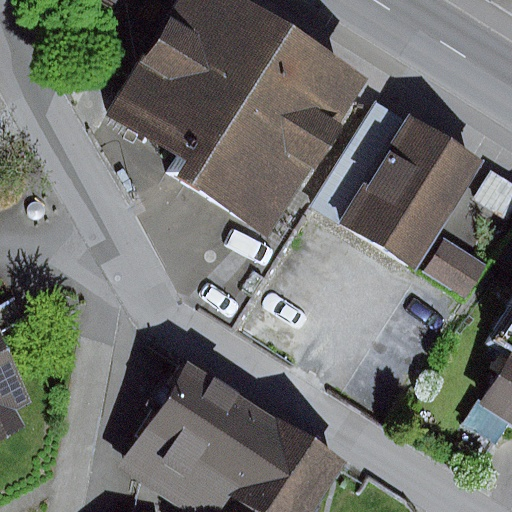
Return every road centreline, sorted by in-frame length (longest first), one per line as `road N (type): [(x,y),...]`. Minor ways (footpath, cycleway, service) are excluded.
road 1 (residential): [(0,20),(130,276),(183,336),(465,511)]
road 2 (primary): [(511,86),(375,0)]
